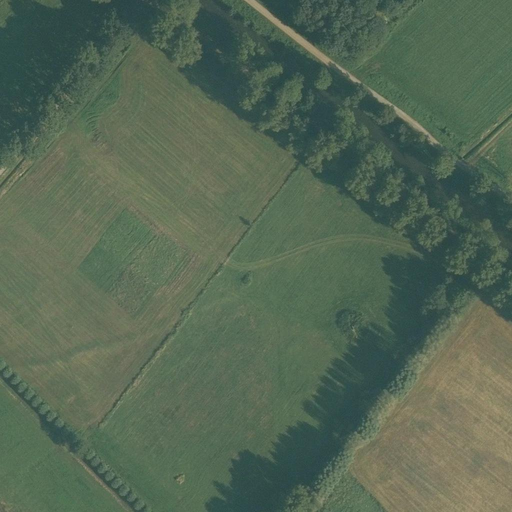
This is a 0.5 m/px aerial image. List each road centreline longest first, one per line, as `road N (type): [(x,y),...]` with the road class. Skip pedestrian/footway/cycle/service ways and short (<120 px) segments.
road 1 (track): [(511,201),(251,0)]
road 2 (track): [(0,172),(137,0)]
